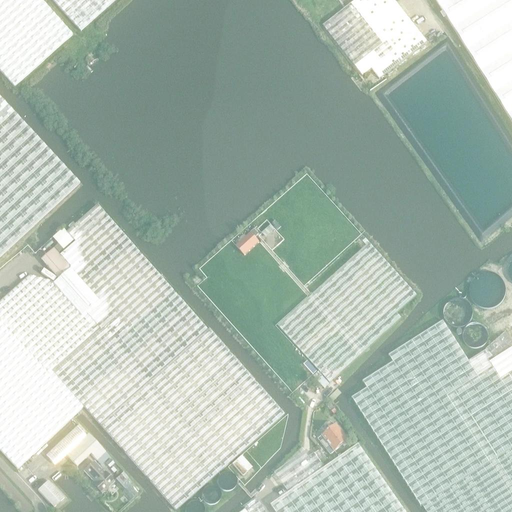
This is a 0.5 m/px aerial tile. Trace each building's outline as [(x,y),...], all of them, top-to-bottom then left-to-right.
[(41,0),(0,0),(0,71),(14,87),(73,35),(41,0)] [(51,0),(80,32),(115,0),(51,0)] [(393,0),(355,0),(323,26),(363,76),(371,69),(379,79),(427,42),(393,0)] [(511,0),(435,0),(511,122),(511,0)] [(0,258),(22,239),(79,185),(0,99),(0,258)] [(0,450),(18,469),(83,407),(175,511),(284,415),(277,407),(208,329),(207,331),(103,212),(97,205),(66,232),(63,229),(53,238),(64,249),(73,241),(73,240),(75,242),(59,255),(70,268),(69,268),(98,301),(81,316),(53,285),(52,284),(50,282),(29,276),(0,301),(0,450)] [(271,225),(262,233),(266,238),(275,230),(271,225)] [(254,230),(236,246),(244,256),(259,243),(255,238),(258,235),(254,230)] [(37,252),(42,257),(58,243),(53,237),(37,252)] [(368,244),(278,326),(319,371),(323,376),(330,383),(397,322),(401,319),(400,319),(399,317),(397,315),(398,314),(417,297),(414,294),(368,244)] [(57,245),(53,248),(58,253),(62,250),(57,245)] [(53,249),(41,260),(58,279),(59,280),(53,285),(81,316),(98,301),(69,268),(70,268),(59,255),(53,249)] [(470,313),(470,312),(470,310),(469,307),(467,304),(463,301),(461,300),(458,300),(455,300),(453,300),(450,302),(448,303),(446,307),(445,310),(445,312),(445,314),(445,317),(447,319),(448,321),(450,323),(452,324),(456,325),(459,325),(461,324),(463,324),(465,322),(467,320),(469,318),(470,315),(470,313)] [(486,317),(496,332),(511,319),(511,309),(506,302),(486,317)] [(511,511),(511,372),(499,381),(490,367),(478,376),(468,362),(443,321),(389,356),(393,363),(363,382),(367,389),(352,398),(379,443),(388,452),(422,506),(425,511),(511,511)] [(487,336),(486,331),(483,327),(479,324),(475,324),(470,325),(467,327),(465,329),(464,332),(463,336),(464,340),(466,343),(470,346),(474,347),(479,347),(483,344),(486,341),(487,336)] [(511,340),(505,333),(486,350),(468,362),(478,376),(490,367),(499,381),(511,372),(511,340)] [(307,361),(304,365),(313,375),(317,372),(307,361)] [(322,376),(317,381),(324,388),(329,384),(322,376)] [(79,425),(45,456),(54,466),(66,455),(77,467),(90,455),(100,465),(103,463),(108,458),(109,457),(88,435),(79,425)] [(322,436),(318,439),(321,443),(326,450),(330,455),(334,452),(343,446),(344,447),(349,444),(347,442),(349,441),(336,425),(322,436)] [(403,511),(359,448),(271,508),(274,511),(403,511)] [(281,469),(275,473),(287,492),(323,467),(321,463),(327,459),(320,450),(314,454),(308,458),(305,453),(302,449),(281,469)] [(114,464),(110,460),(105,464),(109,469),(114,464)] [(236,460),(232,464),(242,477),(247,472),(236,460)] [(94,463),(85,471),(97,485),(95,487),(102,493),(113,482),(105,473),(104,474),(94,463)] [(126,481),(120,475),(117,478),(123,484),(126,481)] [(123,484),(121,485),(125,490),(129,485),(130,485),(126,481),(123,484)] [(62,500),(53,489),(46,482),(36,491),(53,509),(62,500)] [(125,490),(122,492),(130,501),(135,497),(137,495),(129,485),(125,490)] [(221,496),(221,493),(219,490),(216,488),(213,487),(211,487),(209,488),(206,489),(204,492),(203,496),(204,499),(205,502),(208,504),(212,505),(215,505),(218,503),(220,501),(220,500),(221,496)] [(265,511),(261,506),(256,498),(243,507),(245,510),(242,511),(265,511)]
